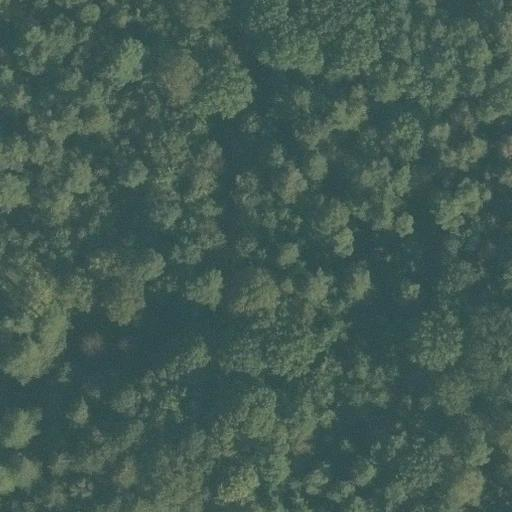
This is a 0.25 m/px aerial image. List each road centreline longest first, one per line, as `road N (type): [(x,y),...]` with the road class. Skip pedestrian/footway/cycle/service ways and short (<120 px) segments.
road 1 (track): [(251,0),(222,341)]
road 2 (track): [(0,272),(222,341)]
road 3 (track): [(212,511),(222,341)]
